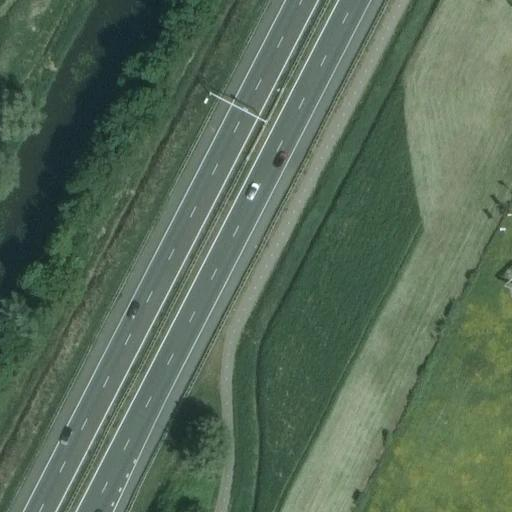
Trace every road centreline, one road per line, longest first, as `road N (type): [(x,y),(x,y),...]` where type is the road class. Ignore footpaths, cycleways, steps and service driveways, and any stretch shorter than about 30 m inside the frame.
road 1 (motorway): [(90,511),(355,0)]
road 2 (motorway): [(292,0),(36,511)]
